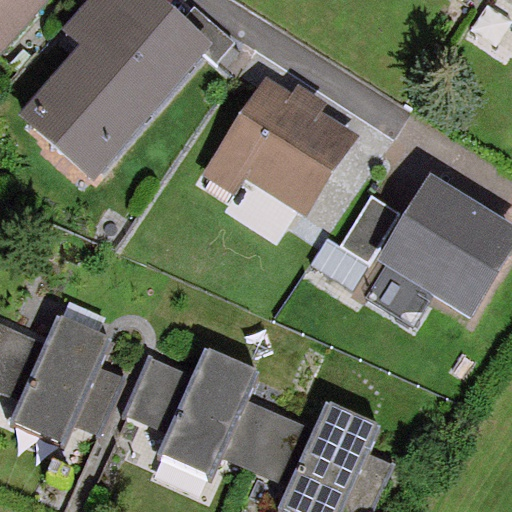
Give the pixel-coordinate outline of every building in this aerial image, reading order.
[(0,0),(0,49),(47,0),(0,0)] [(214,62),(148,3),(35,128),(102,188),(214,62)] [(370,154),(277,87),(226,158),(319,225),(370,154)] [(511,288),(511,236),(442,198),(400,274),(492,324),(511,288)] [(370,294),(411,215),(379,199),(338,278),(370,294)] [(0,397),(39,413),(26,444),(91,470),(141,346),(83,323),(73,349),(1,321),(11,296),(0,292),(0,397)] [(212,386),(157,366),(134,428),(184,447),(171,482),(230,504),(242,471),(315,499),(310,511),(371,511),(402,432),(348,412),(339,436),(263,408),(274,380),(222,360),(212,386)]
